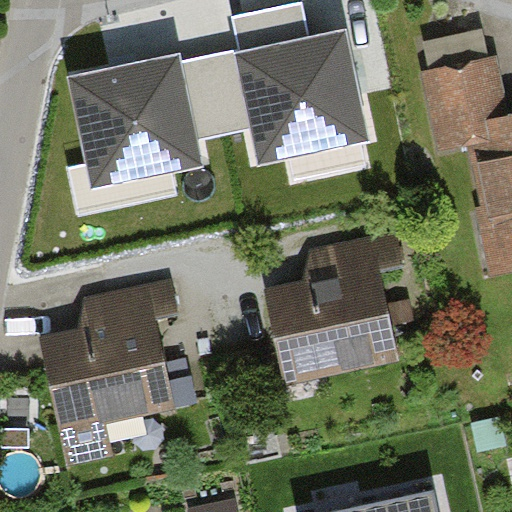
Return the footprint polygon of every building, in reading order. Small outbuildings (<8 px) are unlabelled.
[(177,26),(109,39),(120,97),(188,83),(177,26)] [(497,65),(432,78),(447,156),(468,152),(491,273),(511,268),(511,117),(507,119),(497,65)] [(319,290),(273,298),(290,391),(406,370),(392,297),(409,293),(398,240),(312,255),(319,290)] [(88,336),(45,344),(69,467),(115,459),(109,429),(175,416),(164,360),(186,356),(173,291),(82,309),(88,336)] [(501,351),(466,360),(476,398),(510,390),(501,351)] [(435,511),(430,488),(324,511),(435,511)] [(196,511),(247,511),(243,494),(195,505),(196,511)]
